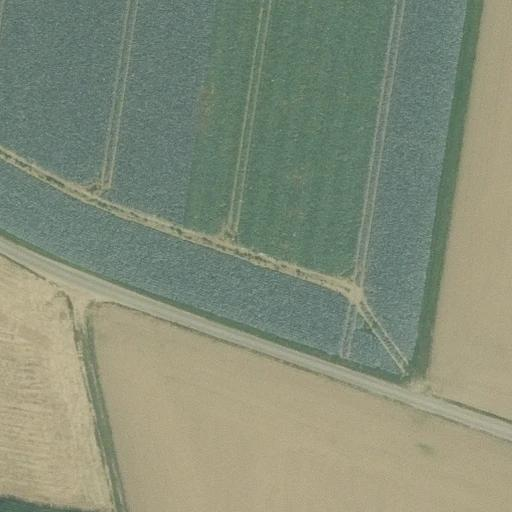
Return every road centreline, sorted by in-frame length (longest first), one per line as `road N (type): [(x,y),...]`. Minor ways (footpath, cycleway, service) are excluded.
road 1 (unclassified): [(0,245),(68,280),(511,435)]
road 2 (track): [(430,407),(493,0)]
road 3 (track): [(68,280),(118,511)]
